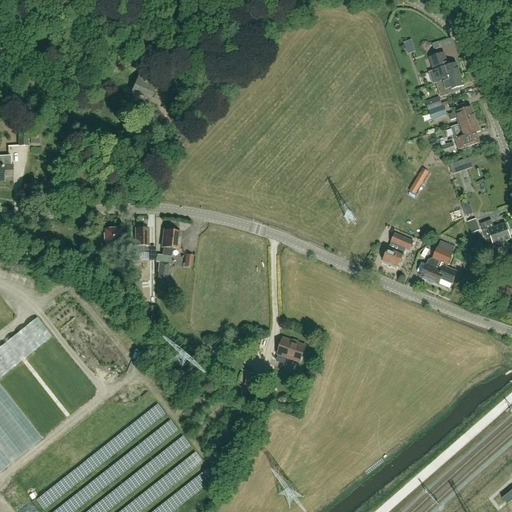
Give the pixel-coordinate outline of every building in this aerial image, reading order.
[(434,71),(428,73),(433,85),(433,84),(438,83),(438,81),(460,74),(456,64),(448,67),(446,63),(447,62),(444,53),(429,58),(432,67),(434,67),(436,71),(434,71)] [(151,100),(157,86),(165,89),(169,79),(161,75),(158,82),(150,78),(151,77),(140,72),(131,92),(151,100)] [(460,74),(438,81),(438,83),(443,97),(460,91),(459,88),(464,86),(460,74)] [(429,111),(442,106),(441,104),(439,98),(426,103),(429,111)] [(432,121),(448,116),(445,108),(449,107),(448,105),(429,112),(432,121)] [(475,119),(471,107),(454,112),(448,115),(450,121),(457,119),(459,124),(475,119)] [(479,131),(475,119),(459,124),(452,127),(456,138),(460,149),(481,142),(477,132),(479,131)] [(27,146),(27,130),(18,129),(18,147),(27,146)] [(454,143),(442,147),(443,153),(444,154),(456,150),(454,143)] [(13,176),(12,166),(0,166),(0,180),(4,181),(4,176),(13,176)] [(423,169),(410,192),(415,195),(429,172),(423,169)] [(372,220),(385,227),(393,212),(380,205),(372,220)] [(460,210),(450,214),(453,221),(462,218),(460,210)] [(476,220),(468,223),(472,234),(480,231),(476,220)] [(511,240),(505,224),(494,228),(492,222),(481,226),(486,241),(491,239),(494,246),(495,245),(496,250),(503,247),(502,244),(511,240)] [(365,241),(360,240),(357,251),(371,256),(380,230),(370,227),(365,241)] [(121,245),(120,229),(103,230),(104,246),(114,246),(115,257),(130,256),(130,247),(129,247),(128,245),(121,245)] [(148,247),(148,229),(135,229),(135,247),(132,247),(132,254),(143,254),(143,251),(147,251),(147,247),(148,247)] [(178,251),(180,233),(164,231),(161,249),(162,249),(162,257),(171,258),(172,250),(178,251)] [(403,255),(406,249),(409,251),(413,242),(395,234),(391,243),(389,249),(388,249),(383,261),(385,262),(384,263),(396,269),(397,267),(398,268),(403,255)] [(446,268),(452,254),(455,247),(440,241),(432,259),(428,261),(426,265),(421,277),(432,282),(432,284),(436,285),(437,284),(438,285),(441,280),(452,284),(457,272),(446,268)] [(167,282),(169,264),(155,262),(156,272),(158,273),(157,281),(167,282)] [(156,307),(147,307),(147,326),(156,326),(156,307)] [(38,318),(0,347),(0,378),(52,336),(38,318)] [(63,335),(103,390),(127,373),(114,355),(101,363),(96,356),(91,360),(86,352),(84,354),(78,346),(75,348),(65,334),(63,335)] [(300,363),(305,347),(283,339),(277,355),(278,355),(276,361),(284,365),(287,359),(300,363)] [(264,378),(249,373),(244,386),(245,387),(243,393),(255,397),(257,391),(259,392),(264,378)] [(0,384),(0,470),(42,437),(0,384)] [(203,416),(187,429),(196,441),(212,428),(203,416)] [(498,471),(511,461),(511,446),(499,456),(502,460),(494,466),(498,471)] [(507,505),(511,501),(511,490),(502,498),(505,502),(506,503),(507,504),(507,505)]
